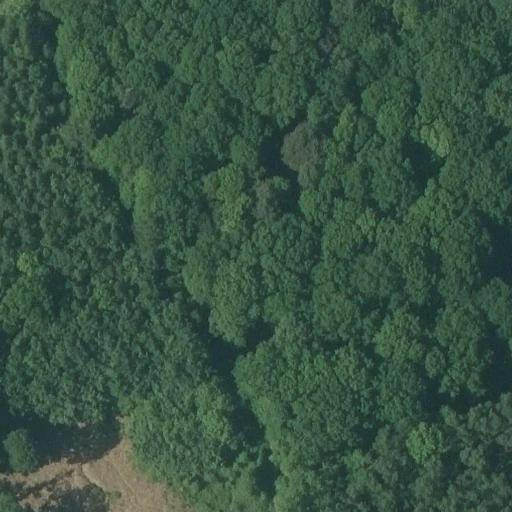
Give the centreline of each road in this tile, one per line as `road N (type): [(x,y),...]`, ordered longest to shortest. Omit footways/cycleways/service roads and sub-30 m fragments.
road 1 (track): [(267,511),(266,444),(237,372),(72,98),(44,0)]
road 2 (track): [(511,109),(424,116),(379,102),(298,30)]
